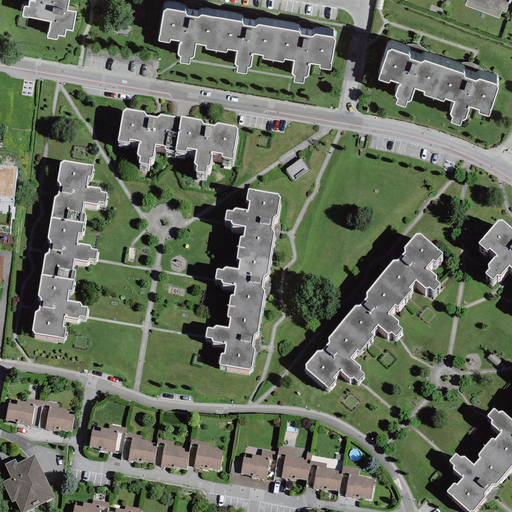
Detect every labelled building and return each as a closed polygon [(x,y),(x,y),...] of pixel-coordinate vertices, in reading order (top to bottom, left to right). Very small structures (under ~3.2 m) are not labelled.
[(28,0),(27,5),(24,5),(23,6),(21,15),(22,16),(50,21),(48,31),(47,31),(46,36),(47,37),(56,39),(57,38),(58,35),(64,37),(65,29),(73,31),(76,10),(68,9),(69,0),(28,0)] [(466,0),(465,4),(499,17),(501,10),(505,11),(508,0),(466,0)] [(166,7),(163,10),(157,39),(158,40),(168,42),(170,41),(170,39),(179,41),(177,52),(179,55),(180,55),(178,61),(180,62),(188,63),(189,62),(190,57),(192,57),(194,56),(196,43),(205,44),(205,47),(206,48),(225,51),(227,50),(228,49),(236,50),(234,62),(236,65),(237,64),(236,70),(237,72),(245,73),(246,72),(247,66),(249,66),(251,65),(253,53),(262,54),(262,57),(263,58),(282,61),(284,60),(284,58),(293,60),(291,71),(293,75),(294,75),(293,80),(294,81),(302,82),(303,82),(304,77),(305,76),(308,75),(310,63),(319,64),(318,66),(320,67),(329,69),(331,68),(336,38),(333,35),(315,33),(311,35),(301,33),(299,30),(258,23),(254,25),(244,23),(242,20),(201,12),(198,15),(187,14),(185,10),(166,7)] [(391,47),(387,49),(378,78),(378,79),(388,82),(389,81),(390,79),(398,82),(395,93),(396,97),(397,97),(395,102),(396,103),(404,106),(405,105),(407,100),(408,101),(411,99),(415,87),(424,90),(423,92),(424,93),(442,100),(444,100),(444,97),(453,100),(450,111),(451,115),(452,116),(450,120),(451,121),(459,124),(460,124),(462,119),(463,119),(465,118),(470,106),(479,108),(478,110),(479,112),(489,115),(498,86),(496,83),(479,77),(475,79),(465,75),(463,71),(425,58),(420,61),(410,57),(409,53),(391,47)] [(126,122),(122,124),(117,154),(118,155),(127,157),(129,155),(129,154),(138,156),(136,167),(138,171),(139,170),(137,176),(138,177),(147,178),(148,178),(149,173),(150,173),(153,171),(155,158),(164,160),(164,163),(165,163),(184,168),(186,167),(186,164),(195,166),(193,178),(194,182),(196,182),(194,187),(195,187),(204,189),(205,189),(206,183),(207,184),(209,182),(212,169),(222,171),(221,173),(222,174),(232,176),(238,147),(235,143),(217,140),(213,142),(203,140),(201,136),(161,128),(157,132),(147,129),(144,126),(126,122)] [(302,158),(287,167),(293,178),(309,170),(302,158)] [(32,342),(35,345),(63,350),(64,349),(66,339),(65,337),(63,336),(65,329),(77,330),(80,328),(80,327),(85,328),(86,327),(88,319),(86,318),(82,317),(80,313),(68,311),(68,302),(71,302),(72,301),(75,282),(74,280),(72,279),(74,271),(85,273),(88,270),(88,269),(94,271),(95,270),(96,261),(96,260),(90,259),(90,258),(88,255),(76,254),(77,245),(80,245),(81,244),(83,225),(82,223),(81,223),(82,214),(94,216),(97,214),(97,213),(104,214),(105,213),(106,204),(106,203),(100,203),(100,201),(97,199),(86,197),(87,187),(90,188),(91,187),(93,177),(92,176),(63,171),(61,174),(58,192),(59,195),(58,206),(53,209),(46,250),(48,253),(47,264),(43,266),(37,307),(40,310),(39,321),(35,323),(32,342)] [(19,177),(0,175),(0,208),(15,211),(19,177)] [(280,213),(278,211),(248,206),(246,215),(246,217),(249,218),(247,225),(235,224),(232,226),(233,227),(227,226),(226,227),(225,235),(226,237),(231,237),(231,239),(232,241),(245,243),(244,252),(241,251),(240,252),(237,272),(238,273),(240,274),(238,283),(225,281),(222,283),(217,283),(216,284),(215,292),(215,293),(220,293),(221,295),(222,297),(234,299),(233,308),(230,307),(229,309),(227,328),(228,329),(229,329),(228,338),(216,337),(213,339),(213,340),(207,339),(206,340),(205,348),(206,349),(212,350),(212,351),(213,354),(225,356),(224,365),(223,364),(221,365),(220,375),(220,376),(249,381),(251,377),(254,360),(252,357),(254,346),(259,344),(265,305),(262,301),(265,290),(267,288),(274,248),(271,244),(274,234),(277,232),(280,213)] [(511,246),(501,237),(498,238),(479,260),(486,267),(488,267),(489,265),(497,272),(488,281),(488,284),(489,284),(485,289),(492,295),(497,291),(498,292),(500,291),(509,282),(511,284),(511,246)] [(305,376),(305,380),(305,381),(328,399),(335,392),(334,390),(333,389),(339,381),(349,390),(352,389),(353,389),(358,392),(364,386),(364,385),(359,381),(360,380),(360,378),(350,368),(357,361),(358,363),(360,363),(373,349),(373,348),(371,347),(378,339),(387,347),(390,347),(391,346),(395,350),(396,350),(402,344),(401,343),(397,338),(398,337),(398,335),(388,326),(395,319),(396,321),(398,321),(410,307),(410,306),(408,304),(415,296),(425,304),(428,304),(428,303),(433,307),(440,300),(435,296),(436,295),(436,292),(426,284),(433,276),(434,278),(436,278),(442,270),(419,250),(415,251),(404,264),(405,268),(396,277),(393,276),(366,305),(366,311),(359,320),(355,319),(328,349),(329,354),(321,363),(317,363),(305,376)] [(38,427),(42,407),(33,406),(34,403),(17,400),(16,404),(8,402),(5,419),(17,421),(16,423),(38,427)] [(51,409),(49,408),(42,407),(38,427),(60,430),(60,429),(71,431),(74,414),(66,413),(67,409),(51,406),(51,409)] [(511,417),(511,418),(502,409),(499,409),(498,410),(494,406),(492,407),(487,412),(488,413),(492,417),(490,418),(490,420),(501,429),(494,437),(492,436),(491,436),(478,452),(478,454),(479,455),(473,463),(465,455),(461,455),(461,456),(455,451),(449,459),(454,463),(453,464),(453,467),(463,475),(456,483),(455,481),(453,481),(447,488),(447,489),(469,510),(474,509),(485,496),(484,491),(492,483),(496,483),(511,462),(511,417)] [(100,430),(92,429),(89,446),(99,447),(99,449),(121,454),(124,439),(125,433),(118,432),(119,430),(100,426),(100,430)] [(134,441),(124,439),(121,454),(120,458),(143,462),(143,461),(154,463),(157,446),(148,444),(149,440),(134,437),(134,441)] [(181,446),(164,443),(164,446),(157,445),(157,446),(154,463),(154,464),(174,468),(175,466),(187,468),(188,465),(190,452),(181,450),(181,446)] [(215,447),(197,444),(197,447),(191,446),(190,452),(188,465),(193,466),(208,469),(208,467),(220,469),(223,452),(214,451),(215,447)] [(14,458),(4,463),(11,477),(2,481),(12,501),(16,499),(22,511),(55,496),(34,453),(16,462),(14,458)] [(270,457),(252,454),(251,458),(243,456),(240,473),(251,475),(251,477),(273,481),(274,476),(277,461),(269,459),(270,457)] [(277,461),(274,476),(296,480),(296,478),(307,480),(309,466),(310,463),(302,462),(302,458),(285,454),(284,456),(278,455),(277,461)] [(318,468),(309,466),(307,480),(306,486),(327,490),(327,488),(339,490),(342,474),(333,472),(334,468),(319,466),(318,468)] [(350,475),(342,474),(339,490),(338,494),(360,498),(360,496),(371,498),(374,482),(366,480),(366,477),(351,474),(350,475)] [(100,504),(83,502),(83,505),(73,504),(72,511),(106,511),(107,510),(107,508),(99,507),(100,504)]
